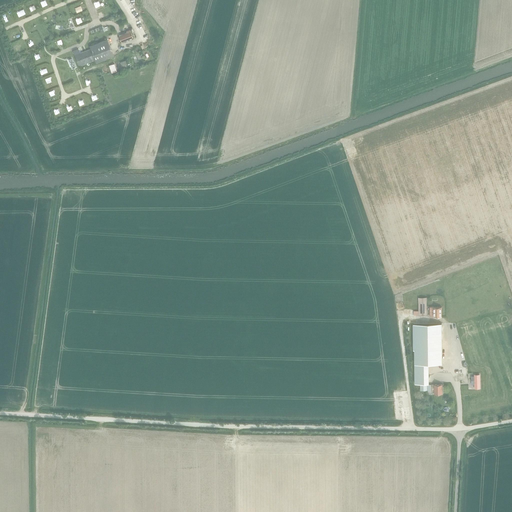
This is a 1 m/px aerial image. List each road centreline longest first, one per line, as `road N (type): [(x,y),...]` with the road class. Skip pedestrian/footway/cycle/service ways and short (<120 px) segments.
road 1 (unclassified): [(0,412),(459,430)]
road 2 (unknown): [(411,428),(404,319),(412,314),(452,329),(459,430)]
road 3 (unknown): [(130,22),(89,24),(83,42),(53,55),(63,92),(91,88)]
